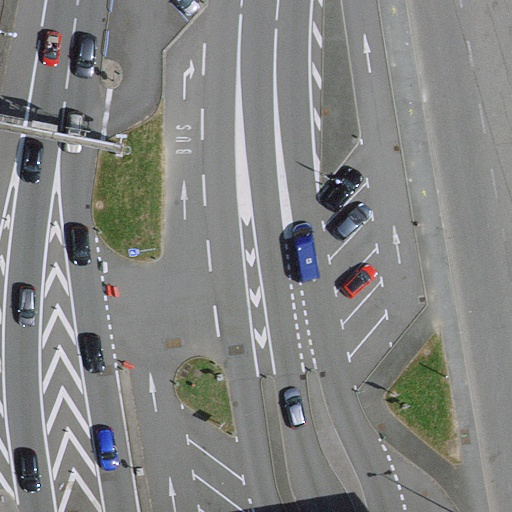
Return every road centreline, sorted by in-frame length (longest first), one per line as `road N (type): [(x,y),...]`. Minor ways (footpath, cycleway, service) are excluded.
road 1 (motorway): [(62,123),(37,220),(22,333),(39,511)]
road 2 (motorway): [(62,123),(123,511)]
road 3 (motorway): [(388,511),(376,454),(269,265)]
road 4 (motorway): [(269,265),(260,0)]
road 5 (motorway): [(324,511),(309,479),(269,265)]
road 6 (motorway): [(272,511),(249,398),(269,265)]
road 7 (motorway): [(63,0),(62,123)]
